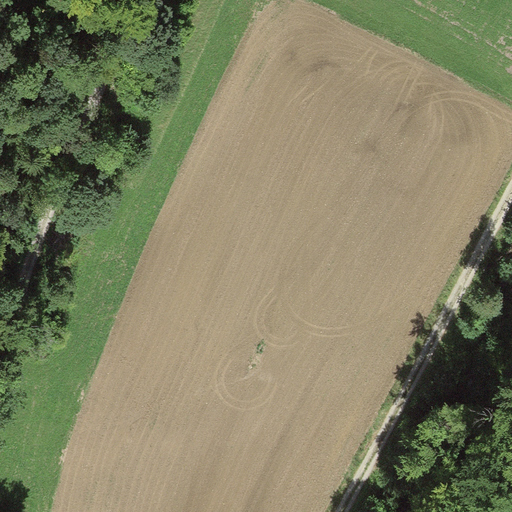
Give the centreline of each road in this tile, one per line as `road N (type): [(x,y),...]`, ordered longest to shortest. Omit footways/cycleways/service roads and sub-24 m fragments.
road 1 (track): [(0,356),(43,191),(114,0)]
road 2 (track): [(511,181),(339,511)]
